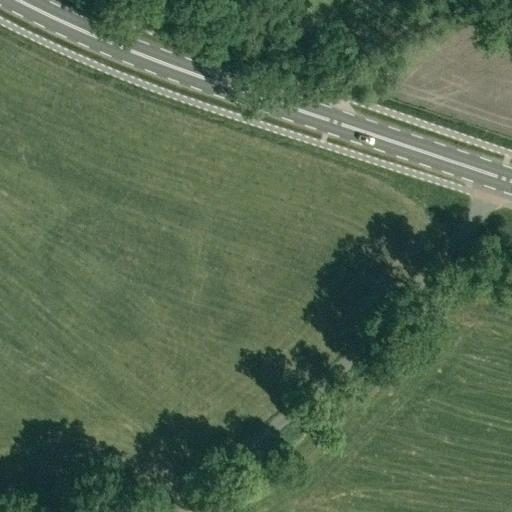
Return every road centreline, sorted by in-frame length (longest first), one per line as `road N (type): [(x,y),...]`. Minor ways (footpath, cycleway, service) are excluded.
road 1 (secondary): [(502,177),(162,66),(15,0)]
road 2 (track): [(328,123),(374,63),(447,0)]
